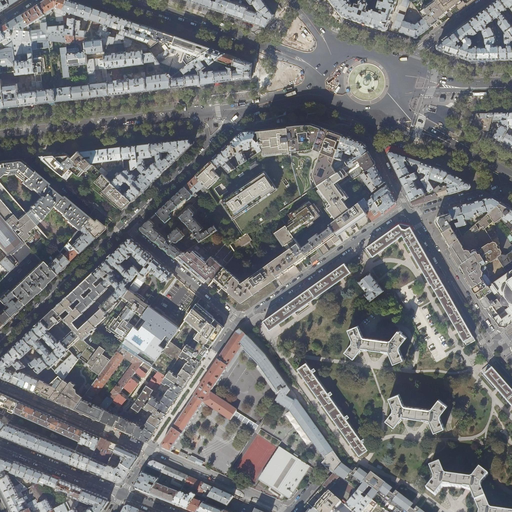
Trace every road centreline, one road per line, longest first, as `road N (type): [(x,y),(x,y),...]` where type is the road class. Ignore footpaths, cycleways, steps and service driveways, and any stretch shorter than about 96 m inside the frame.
road 1 (residential): [(125,225),(238,322),(406,206),(411,215)]
road 2 (primary): [(0,135),(193,112)]
road 3 (tertiary): [(125,225),(0,341)]
road 4 (residential): [(0,385),(151,450)]
road 5 (residential): [(411,215),(497,340)]
road 6 (residential): [(151,450),(284,511)]
road 7 (residential): [(123,494),(0,444)]
road 8 (secondary): [(131,0),(251,40)]
